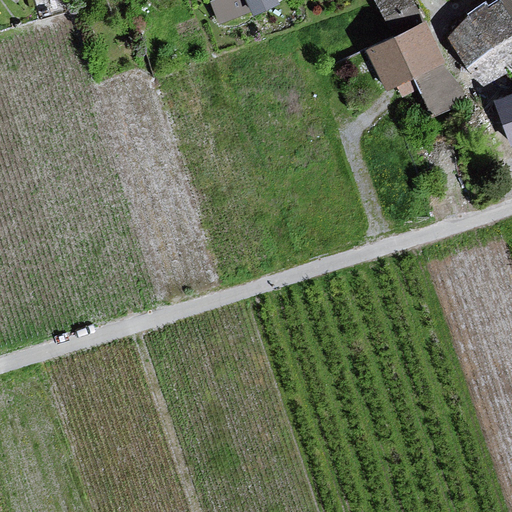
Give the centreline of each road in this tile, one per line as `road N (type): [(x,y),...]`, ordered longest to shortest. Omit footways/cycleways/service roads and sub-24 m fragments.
road 1 (unclassified): [(0,367),(511,207)]
road 2 (track): [(384,97),(354,143),(384,247)]
